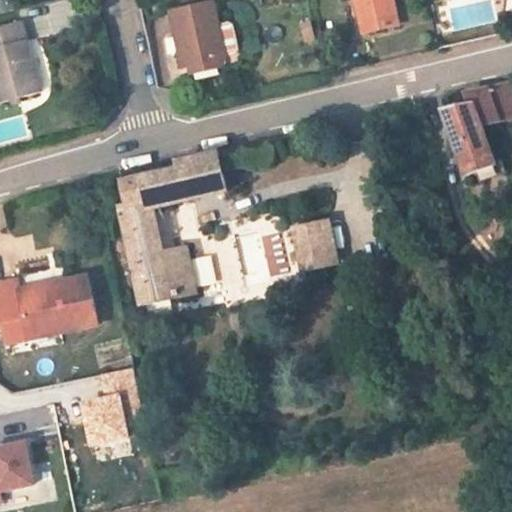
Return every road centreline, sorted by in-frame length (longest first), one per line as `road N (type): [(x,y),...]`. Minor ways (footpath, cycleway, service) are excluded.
road 1 (residential): [(151,143),(511,60)]
road 2 (residential): [(0,183),(151,143)]
road 3 (residential): [(121,0),(151,143)]
